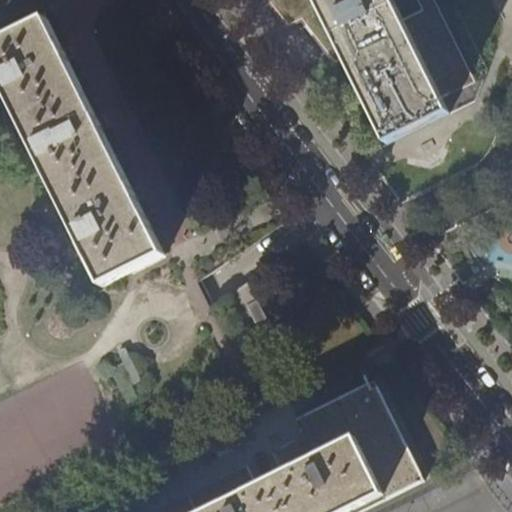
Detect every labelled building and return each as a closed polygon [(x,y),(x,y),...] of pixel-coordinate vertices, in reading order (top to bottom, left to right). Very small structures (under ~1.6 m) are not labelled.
[(404,19),(394,0),(271,0),(289,24),(312,14),(324,36),(333,54),(342,50),(350,66),(367,100),(382,130),(389,144),(451,114),(443,99),(463,89),(424,10),(404,19)] [(419,0),(424,10),(463,89),(476,83),(434,0),(419,0)] [(69,265),(88,256),(104,287),(166,256),(48,19),(0,43),(0,78),(58,196),(39,205),(69,265)] [(177,208),(157,218),(171,248),(192,239),(177,208)] [(272,324),(261,302),(251,283),(228,297),(247,336),(272,324)] [(139,399),(121,364),(110,370),(128,405),(139,399)] [(363,511),(426,481),(379,387),(373,389),(370,383),(297,419),(307,438),(274,455),(284,473),(259,486),(249,467),(159,511),(363,511)]
